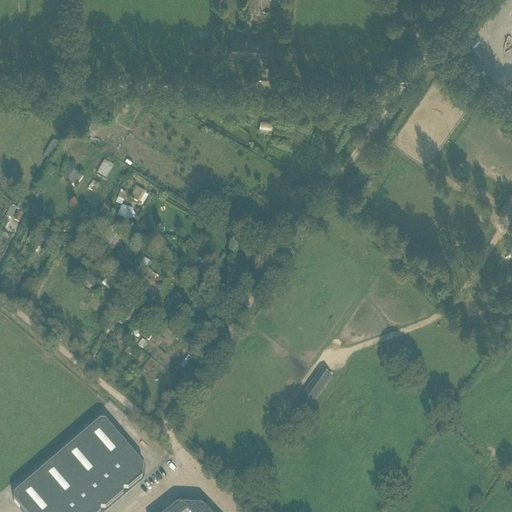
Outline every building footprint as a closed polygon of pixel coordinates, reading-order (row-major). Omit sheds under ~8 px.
[(244,0),(244,12),(258,12),(258,0),(244,0)] [(270,37),(260,37),(249,36),(249,37),(232,36),(231,56),(255,57),(255,50),(269,51),(270,37)] [(206,119),(217,120),(218,112),(207,111),(206,119)] [(259,131),(270,132),(271,125),(260,124),(259,131)] [(98,138),(94,145),(100,149),(104,142),(98,138)] [(54,139),(45,155),(51,159),(61,142),(54,139)] [(105,178),(113,167),(104,161),(96,172),(105,178)] [(76,188),(83,179),(69,168),(61,178),(76,188)] [(137,188),(130,198),(138,203),(144,192),(137,188)] [(119,189),(115,198),(122,202),(126,192),(119,189)] [(125,218),(128,209),(122,207),(119,215),(125,218)] [(19,224),(23,216),(18,213),(14,221),(19,224)] [(36,215),(33,219),(48,231),(51,227),(36,215)] [(84,234),(90,224),(83,219),(77,229),(84,234)] [(110,227),(100,242),(108,247),(118,232),(110,227)] [(94,244),(92,247),(99,251),(103,246),(97,241),(94,244)] [(83,279),(92,286),(98,277),(89,270),(83,279)] [(168,298),(164,304),(170,307),(174,302),(171,300),(168,298)] [(184,305),(179,313),(184,317),(190,309),(184,305)] [(304,406),(309,409),(332,378),(322,371),(298,401),(304,406)] [(100,422),(79,440),(13,496),(13,501),(22,511),(100,511),(101,511),(105,511),(123,496),(123,491),(128,491),(142,480),(143,467),(105,423),(100,422)]
